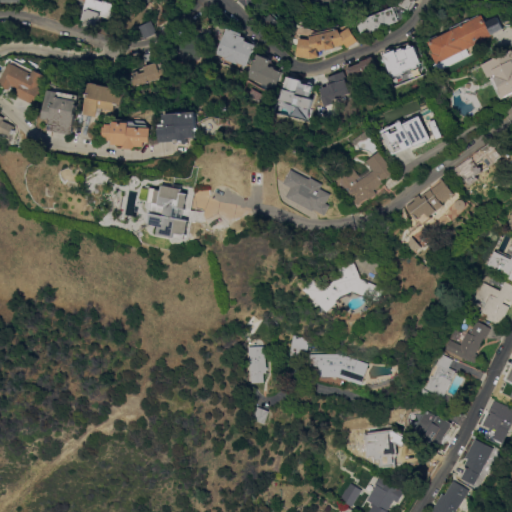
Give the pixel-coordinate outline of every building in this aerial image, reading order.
[(100,0),(114,4),(109,18),(100,15),(96,26),(84,23),(85,20),(82,19),(88,0),(100,0)] [(257,0),(250,8),(242,0),(257,0)] [(403,0),(418,0),(412,11),(401,4),(403,0)] [(396,6),(402,20),(365,35),(359,21),(396,6)] [(266,22),(264,19),(268,15),(270,18),(275,13),(285,22),(273,35),(263,25),(265,23),(266,22)] [(487,14),(491,22),(502,17),(508,28),(497,33),(498,35),(473,48),(477,54),(447,70),(438,54),(440,53),(434,42),(487,14)] [(153,20),(158,32),(145,38),(140,26),(153,20)] [(247,33),(246,35),(250,37),(249,40),(260,44),(252,65),(222,53),(232,27),(247,33)] [(350,47),(348,43),(338,46),(338,47),(330,50),(329,48),(321,50),(322,55),(315,57),(300,55),(302,38),(313,39),(313,36),(314,36),(315,33),(339,27),(340,29),(341,29),(344,32),(353,27),(361,40),(350,47)] [(423,64),(423,66),(418,68),(418,67),(409,70),(409,72),(399,76),(398,74),(396,74),(389,55),(391,54),(390,52),(391,50),(395,49),(396,49),(398,50),(400,49),(399,47),(406,44),(408,49),(410,48),(411,49),(412,49),(414,44),(418,47),(420,46),(426,62),(423,64)] [(163,69),(168,67),(171,75),(140,86),(136,73),(142,70),(143,73),(149,71),(147,67),(149,66),(145,55),(157,51),(157,52),(163,69)] [(511,95),(510,97),(509,96),(507,97),(498,78),(503,76),(501,73),(495,77),(489,64),(511,52),(511,95)] [(253,76),(262,54),(276,60),(273,65),(288,71),(280,88),(253,76)] [(381,67),(356,78),(352,68),(365,62),(365,61),(377,56),(381,67)] [(42,70),(51,75),(45,86),(50,89),(41,104),(24,95),(27,89),(20,85),(17,89),(7,84),(16,65),(13,64),(15,57),(20,60),(22,57),(27,60),(28,58),(34,61),(35,60),(45,65),(42,70)] [(347,71),(356,92),(337,100),(333,88),(336,87),(332,77),(347,71)] [(298,103),(299,102),(287,99),(292,76),(305,79),(306,79),(307,81),(307,83),(317,85),(315,98),(318,98),(316,108),(298,103)] [(95,82),(103,83),(103,84),(130,89),(127,104),(121,103),(119,110),(107,108),(106,117),(89,114),(95,82)] [(77,134),(54,129),(56,119),(49,118),(55,90),(64,91),(70,92),(71,89),(75,90),(74,96),(83,98),(80,113),(81,113),(77,134)] [(391,130),(440,105),(452,136),(446,139),(444,132),(439,134),(441,138),(403,154),(391,130)] [(168,124),(173,123),(172,114),(186,112),(186,111),(195,110),(195,112),(205,111),(207,129),(205,129),(206,136),(198,137),(198,143),(194,143),(194,141),(189,142),(187,143),(186,143),(185,143),(184,140),(170,141),(168,124)] [(0,111),(12,117),(11,120),(22,126),(16,137),(5,131),(2,136),(0,134),(0,111)] [(153,141),(152,145),(144,145),(142,148),(134,147),(132,145),(120,144),(121,140),(111,139),(111,136),(109,136),(110,126),(111,126),(112,123),(119,124),(119,121),(125,122),(125,118),(134,119),(134,120),(136,120),(137,119),(152,120),(160,128),(162,128),(162,135),(159,135),(159,141),(153,141)] [(482,177),(483,178),(476,184),(468,174),(466,175),(461,168),(477,155),(477,156),(485,150),(499,139),(511,154),(482,177)] [(405,171),(392,180),(393,182),(384,189),(386,193),(379,199),(377,197),(369,203),(368,202),(367,203),(353,184),(350,186),(345,180),(363,166),(370,175),(381,165),(377,160),(389,151),(405,171)] [(321,179),(322,177),(334,183),(332,188),(342,193),(337,203),(341,205),(336,214),(325,208),(324,210),(297,196),(302,186),(295,183),(302,169),(321,179)] [(449,202),(451,204),(437,215),(439,217),(430,224),(427,220),(426,222),(415,208),(416,207),(416,206),(424,199),(423,198),(428,194),(429,195),(438,188),(439,189),(449,181),(448,179),(450,178),(460,191),(459,191),(461,193),(449,202)] [(160,208),(163,208),(164,201),(159,200),(161,189),(163,189),(163,187),(174,189),(174,184),(195,188),(194,191),(200,192),(200,193),(206,194),(202,212),(209,213),(208,221),(201,220),(198,234),(197,234),(196,238),(169,233),(170,225),(160,223),(161,217),(158,217),(160,208)] [(511,279),(508,277),(509,274),(489,264),(495,251),(511,258),(511,279)] [(385,285),(380,298),(359,290),(347,295),(344,298),(338,306),(333,311),(315,292),(324,283),(330,290),(335,285),(341,280),(349,277),(345,268),(361,261),(368,278),(385,285)] [(501,325),(485,318),(486,317),(481,314),(483,310),(482,309),(485,302),(479,293),(483,282),(500,290),(505,281),(511,284),(511,301),(505,297),(502,302),(510,306),(501,325)] [(485,339),(483,338),(480,344),(481,344),(478,350),(478,349),(476,353),(479,355),(478,357),(477,356),(475,360),(476,360),(475,362),(471,360),(470,361),(445,349),(450,339),(461,345),(467,332),(470,333),(476,320),(478,322),(479,321),(486,325),(491,328),(485,339)] [(457,341),(450,338),(454,328),(461,331),(457,341)] [(306,358),(290,354),(295,334),(304,336),(309,338),(308,342),(309,342),(309,344),(306,358)] [(250,346),(252,346),(252,340),(265,339),(265,345),(266,345),(268,367),(269,366),(270,370),(268,370),(268,372),(264,372),(265,382),(252,382),(250,346)] [(341,353),(370,363),(363,384),(340,376),(311,376),(311,354),(341,353)] [(447,391),(439,387),(436,393),(425,387),(431,375),(433,376),(438,366),(435,365),(441,353),(453,359),(449,367),(456,370),(452,379),(452,380),(447,391)] [(392,384),(389,386),(389,385),(374,388),(374,387),(371,386),(369,385),(370,383),(374,385),(388,381),(400,373),(401,376),(397,379),(398,380),(392,384)] [(431,397),(431,398),(419,396),(421,392),(423,388),(433,393),(431,397)] [(494,400),(511,408),(511,421),(501,445),(486,438),(487,438),(485,437),(490,428),(483,424),(488,414),(490,415),(492,411),(489,409),(494,400)] [(265,423),(252,419),(257,406),(269,411),(265,423)] [(445,420),(446,419),(453,424),(436,449),(411,433),(426,411),(427,411),(428,410),(437,416),(438,415),(445,420)] [(389,432),(391,428),(393,429),(393,428),(409,438),(400,452),(395,448),(393,451),(382,444),(361,447),(359,432),(384,429),(389,432)] [(475,484),(468,481),(467,483),(461,480),(462,477),(460,476),(465,465),(464,465),(468,458),(466,457),(475,438),(493,448),(475,484)] [(399,489),(400,488),(405,492),(398,503),(394,501),(388,511),(368,499),(371,495),(368,493),(374,484),(374,485),(379,476),(385,479),(385,480),(399,489)] [(455,511),(431,511),(443,493),(445,495),(454,480),(469,490),(455,511)] [(352,506),(340,498),(338,497),(341,492),(343,493),(349,482),(362,489),(352,506)]
